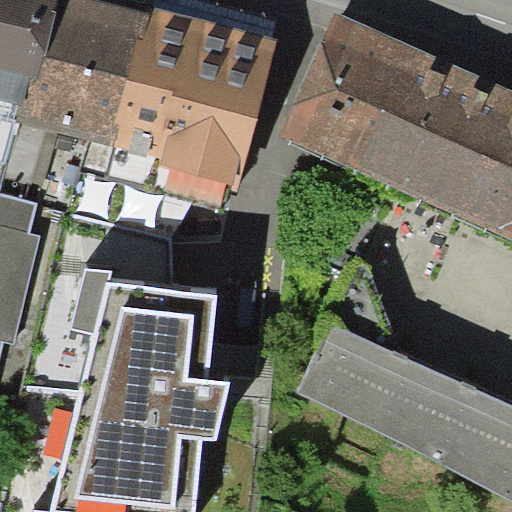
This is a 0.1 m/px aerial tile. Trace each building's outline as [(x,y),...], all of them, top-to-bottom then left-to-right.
[(58,0),(0,0),(0,179),(17,121),(29,75),(38,78),(58,0)] [(150,0),(58,0),(38,78),(29,75),(17,121),(114,146),(120,123),(115,122),(137,37),(141,38),(150,0)] [(284,16),(225,0),(150,0),(141,38),(137,37),(115,122),(120,123),(114,146),(161,158),(159,163),(230,182),(228,187),(237,190),(284,16)] [(511,90),(337,11),(281,135),(511,239),(511,90)] [(0,357),(3,341),(14,343),(41,235),(29,233),(38,202),(0,193),(0,357)] [(110,271),(85,269),(69,327),(94,334),(107,282),(110,271)] [(218,295),(107,282),(94,334),(50,511),(52,511),(195,511),(201,439),(217,440),(229,374),(256,375),(259,349),(213,342),(218,295)] [(511,403),(333,323),(297,392),(511,501),(511,403)]
